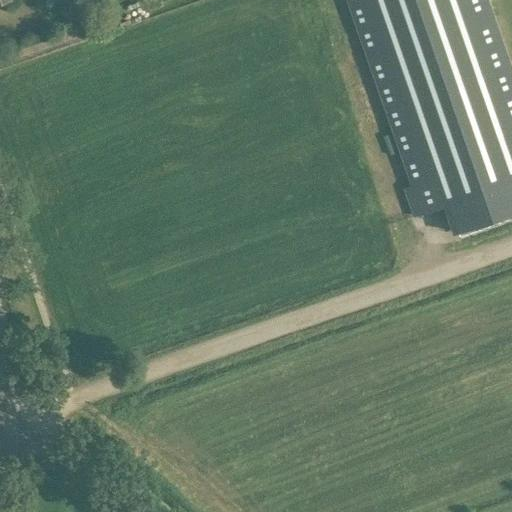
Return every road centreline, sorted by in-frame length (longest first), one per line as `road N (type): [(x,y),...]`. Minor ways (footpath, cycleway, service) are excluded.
road 1 (track): [(35,441),(51,406),(511,246)]
road 2 (unclassified): [(132,511),(70,457),(35,441)]
